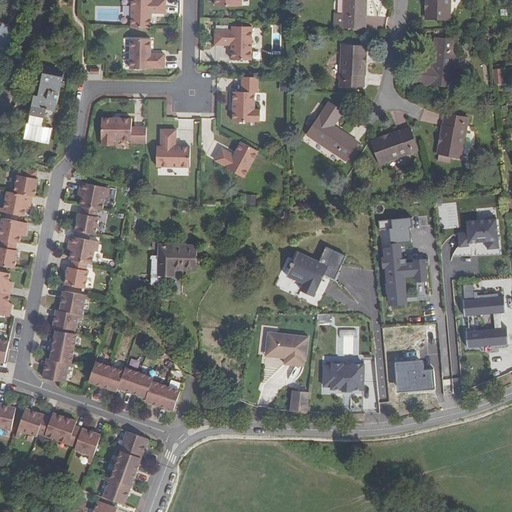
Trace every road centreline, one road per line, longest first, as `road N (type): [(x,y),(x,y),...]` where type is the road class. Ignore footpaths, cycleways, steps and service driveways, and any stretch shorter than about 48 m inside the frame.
road 1 (residential): [(187,0),(186,92),(83,91),(69,156),(55,171),(17,380),(176,439)]
road 2 (unclassified): [(176,439),(239,428),(363,434),(467,412),(511,393)]
